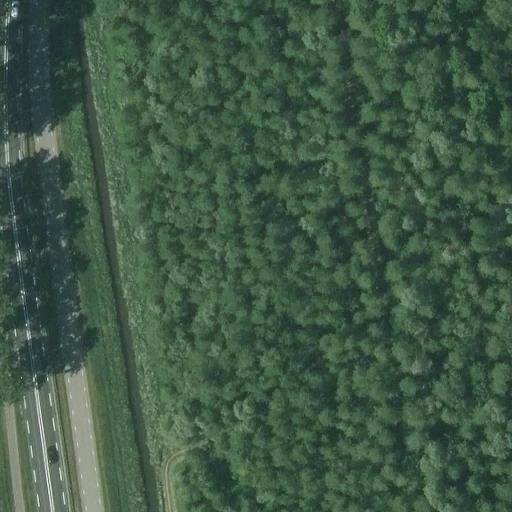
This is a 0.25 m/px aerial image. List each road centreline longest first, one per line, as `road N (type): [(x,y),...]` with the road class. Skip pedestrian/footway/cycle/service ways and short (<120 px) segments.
road 1 (tertiary): [(93,511),(40,111),(37,0)]
road 2 (primary): [(51,511),(11,213),(6,0)]
